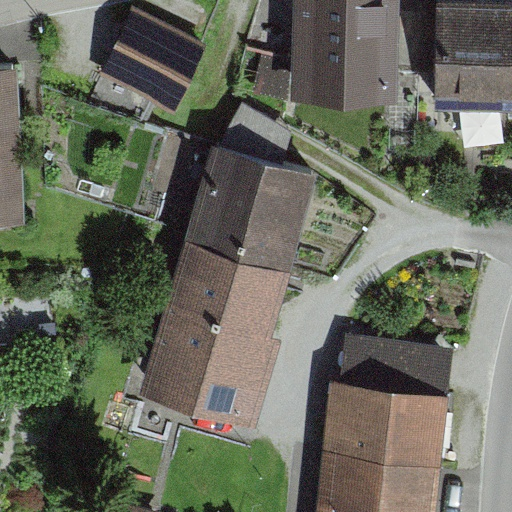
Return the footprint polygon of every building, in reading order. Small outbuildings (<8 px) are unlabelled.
[(395,0),(288,0),(287,96),(394,98),(395,0)] [(511,0),(436,0),(436,84),(436,99),(511,99),(511,0)] [(202,42),(130,8),(98,75),(170,110),(202,42)] [(13,63),(0,63),(0,219),(20,219),(13,63)] [(187,231),(294,261),(321,165),(214,135),(187,231)] [(294,261),(187,231),(142,386),(259,420),(285,330),(275,327),(294,261)] [(430,511),(451,350),(341,336),(318,511),(430,511)]
